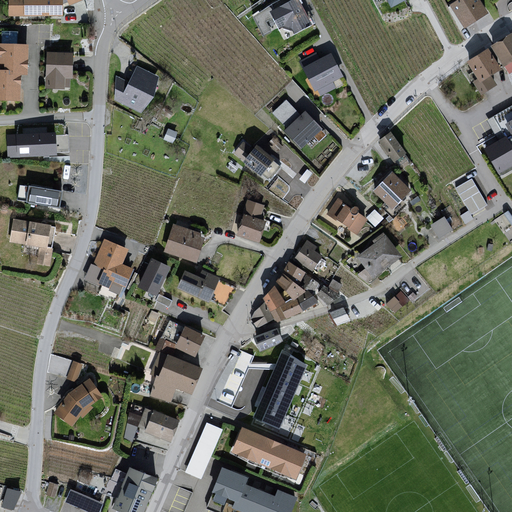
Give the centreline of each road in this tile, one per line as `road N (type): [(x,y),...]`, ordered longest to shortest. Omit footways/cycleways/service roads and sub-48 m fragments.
road 1 (residential): [(28,508),(41,358),(90,218),(101,61),(114,14)]
road 2 (residential): [(234,328),(346,157),(425,79)]
road 3 (residential): [(234,328),(258,331),(377,290),(493,208)]
road 4 (residential): [(152,511),(234,328)]
road 5 (residential): [(425,79),(465,128),(491,182),(493,208)]
